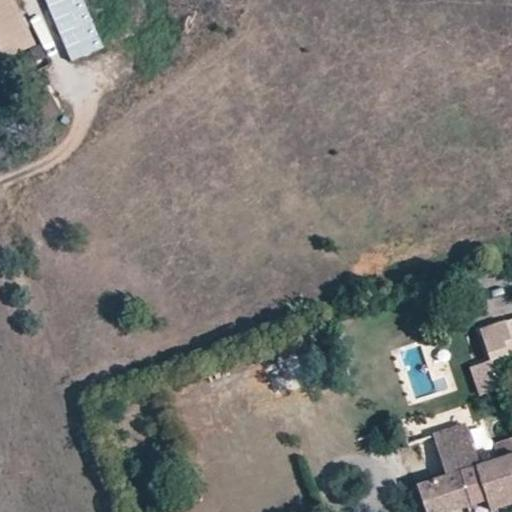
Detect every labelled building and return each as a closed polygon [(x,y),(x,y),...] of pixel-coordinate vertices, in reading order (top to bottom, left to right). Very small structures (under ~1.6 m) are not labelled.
[(13,0),(0,0),(0,57),(32,43),(13,0)] [(59,0),(55,1),(62,27),(93,18),(87,0),(59,0)] [(511,319),(490,323),(496,369),(511,366),(511,319)] [(292,355),(265,362),(274,396),(301,389),(292,355)] [(469,367),(479,397),(500,390),(491,360),(469,367)] [(432,437),(446,478),(476,468),(479,467),(465,425),(432,437)] [(488,501),(492,511),(511,504),(511,455),(479,467),(476,468),(488,501)] [(420,488),(428,511),(457,511),(488,501),(476,468),(446,478),(420,488)]
